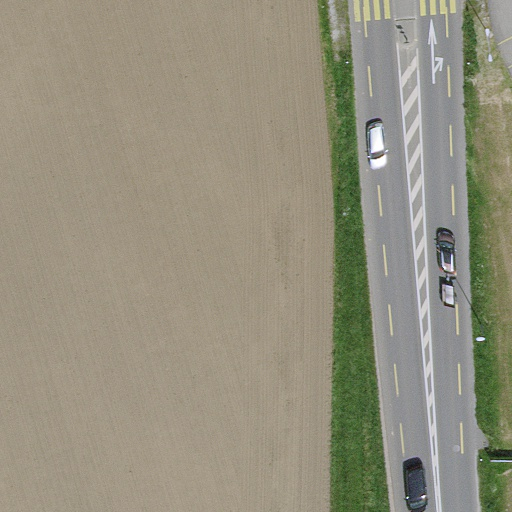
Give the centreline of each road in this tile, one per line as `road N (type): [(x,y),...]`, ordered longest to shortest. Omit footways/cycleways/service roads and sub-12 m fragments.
road 1 (secondary): [(439,511),(403,0)]
road 2 (track): [(327,367),(313,73)]
road 3 (track): [(327,367),(335,511)]
